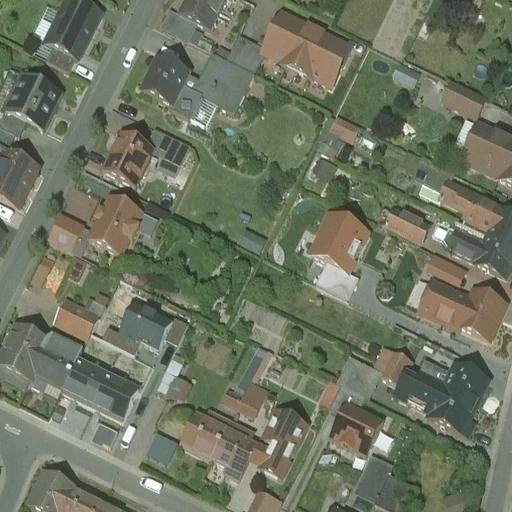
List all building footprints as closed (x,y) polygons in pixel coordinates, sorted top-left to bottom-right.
[(227,0),(189,0),(179,21),(187,25),(197,30),(209,36),(227,0)] [(99,19),(68,4),(46,49),(53,53),(76,64),(77,65),(99,19)] [(179,21),(170,17),(161,34),(188,48),(192,38),(183,34),(187,25),(179,21)] [(50,18),(35,38),(43,43),(57,23),(50,18)] [(350,53),(281,20),(264,54),(262,59),(264,60),(331,93),(350,53)] [(197,30),(187,25),(183,34),(192,38),(197,30)] [(264,54),(239,42),(226,67),(253,80),(264,60),(262,59),(264,54)] [(76,64),(53,53),(46,67),(69,79),(76,64)] [(226,67),(214,61),(195,99),(202,102),(201,104),(234,120),(254,80),(253,80),(226,67)] [(188,79),(158,64),(142,97),(171,111),(172,112),(182,92),(188,79)] [(396,84),(416,93),(423,77),(403,68),(396,84)] [(60,99),(22,80),(5,116),(26,127),(42,135),(60,99)] [(484,105),(452,89),(443,108),(475,124),(484,105)] [(195,99),(182,92),(172,112),(171,111),(169,115),(190,125),(201,104),(202,102),(195,99)] [(26,127),(5,116),(0,125),(0,133),(18,142),(26,127)] [(511,152),(505,167),(495,162),(503,143),(478,131),(462,166),(498,183),(497,185),(511,191),(511,152)] [(14,141),(0,134),(0,162),(3,164),(5,160),(14,141)] [(153,156),(120,139),(101,177),(135,194),(153,156)] [(36,175),(5,160),(3,164),(0,169),(0,203),(17,212),(36,175)] [(453,179),(421,164),(414,178),(426,184),(445,194),(447,190),(448,190),(453,179)] [(445,194),(426,184),(419,199),(438,208),(441,204),(445,194)] [(448,190),(447,190),(445,194),(441,204),(467,217),(464,224),(489,236),(499,214),(448,190)] [(142,219),(108,203),(102,215),(99,214),(94,225),(97,226),(91,237),(87,246),(88,246),(121,263),(129,246),(132,248),(139,233),(136,232),(142,219)] [(511,220),(499,214),(489,236),(486,242),(511,253),(511,220)] [(426,236),(394,220),(386,236),(418,251),(426,236)] [(61,221),(48,246),(71,258),(83,233),(84,232),(61,221)] [(365,241),(329,224),(312,260),(348,277),(365,241)] [(83,233),(71,258),(80,262),(88,246),(87,246),(91,237),(83,233)] [(241,247),(256,255),(262,243),(247,235),(241,247)] [(511,268),(511,253),(486,242),(483,249),(458,238),(449,257),(505,283),(511,268)] [(473,297),(465,315),(439,304),(432,320),(458,331),(457,332),(489,346),(504,311),(473,297)] [(88,317),(64,306),(53,328),(88,345),(99,324),(98,323),(88,317)] [(105,312),(93,306),(88,317),(98,323),(99,324),(100,323),(105,312)] [(159,358),(165,346),(173,329),(134,310),(119,340),(119,341),(135,350),(137,347),(141,349),(159,358)] [(173,329),(165,346),(178,353),(188,332),(174,325),(173,329)] [(398,331),(397,330),(391,345),(397,348),(416,358),(423,343),(398,331)] [(49,348),(16,332),(0,364),(0,372),(30,388),(28,391),(42,398),(47,389),(62,397),(77,367),(81,358),(52,344),(49,348)] [(119,341),(119,340),(108,335),(102,347),(135,363),(141,349),(137,347),(135,350),(119,341)] [(416,358),(397,348),(386,370),(406,379),(416,358)] [(243,381),(259,389),(275,358),(260,350),(243,381)] [(386,370),(379,366),(374,375),(381,378),(380,382),(398,392),(399,392),(406,379),(386,370)] [(105,381),(77,367),(62,397),(90,411),(122,427),(137,395),(105,380),(105,381)] [(488,387),(454,370),(445,387),(421,375),(416,384),(475,414),(488,387)] [(375,391),(343,375),(336,389),(368,405),(375,391)] [(160,385),(154,398),(165,403),(176,382),(164,376),(160,385)] [(416,384),(406,379),(399,392),(398,392),(393,400),(430,419),(436,406),(411,394),(416,384)] [(475,414),(416,384),(411,394),(436,406),(430,419),(427,424),(467,443),(474,429),(468,426),(475,414)] [(249,390),(242,404),(241,403),(236,414),(249,420),(261,396),(249,390)] [(241,403),(228,397),(223,408),(236,414),(241,403)] [(383,428),(347,411),(330,446),(366,464),(383,428)] [(307,433),(277,419),(263,446),(272,450),(260,474),(282,484),(307,433)] [(222,425),(212,420),(208,427),(218,432),(222,425)] [(208,427),(197,422),(182,452),(211,466),(226,436),(218,432),(208,427)] [(234,440),(226,436),(211,466),(227,474),(224,479),(238,486),(256,450),(243,444),(247,436),(238,432),(234,440)] [(370,462),(352,499),(374,510),(388,480),(391,473),(370,462)] [(74,493),(45,479),(27,511),(64,511),(73,496),(74,493)] [(401,511),(411,492),(388,480),(374,510),(378,511),(389,511),(390,510),(393,511),(401,511)] [(281,511),(285,505),(259,494),(251,511),(281,511)] [(470,511),(466,495),(446,500),(449,511),(470,511)] [(99,511),(101,510),(73,496),(64,511),(99,511)]
